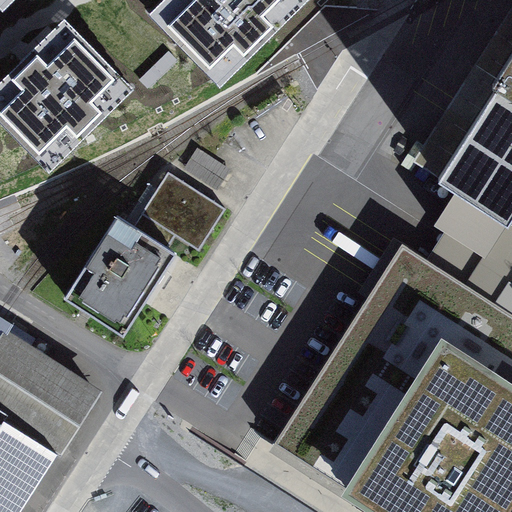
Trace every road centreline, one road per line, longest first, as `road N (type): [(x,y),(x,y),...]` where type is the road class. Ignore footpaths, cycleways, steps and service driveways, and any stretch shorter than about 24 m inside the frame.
road 1 (unclassified): [(395,0),(151,377)]
road 2 (residential): [(151,377),(0,288)]
road 3 (unclassified): [(151,377),(65,511)]
